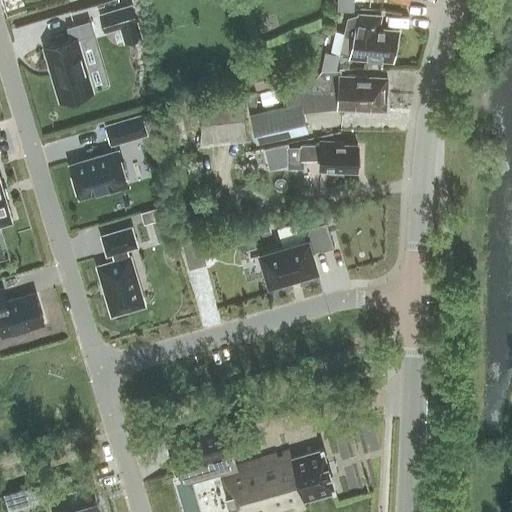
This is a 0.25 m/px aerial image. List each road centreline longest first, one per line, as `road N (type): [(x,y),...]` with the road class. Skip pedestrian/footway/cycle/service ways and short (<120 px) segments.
road 1 (residential): [(0,46),(99,371)]
road 2 (residential): [(414,291),(350,297),(99,371)]
road 3 (tertiary): [(458,0),(421,166),(414,291)]
road 4 (residential): [(99,371),(139,511)]
road 5 (tertiary): [(408,511),(413,368)]
